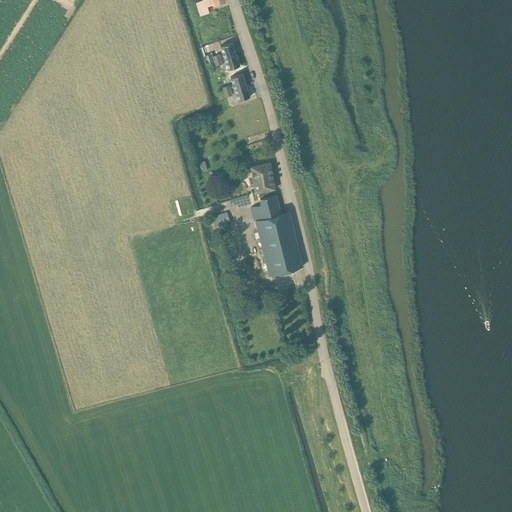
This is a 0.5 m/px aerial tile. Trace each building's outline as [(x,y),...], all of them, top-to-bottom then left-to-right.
[(194,4),(195,11),(203,9),(201,2),(194,4)] [(223,58),(236,54),(232,42),(220,46),(223,58)] [(212,56),(211,52),(206,54),(209,63),(213,61),(215,66),(222,64),(219,54),(212,56)] [(236,54),(223,58),(227,70),(240,66),(236,54)] [(233,89),(246,85),(242,73),(229,77),(233,89)] [(225,97),(232,95),(229,85),(222,88),(225,97)] [(246,85),(233,89),(237,101),(250,98),(246,85)] [(250,166),(249,160),(243,161),(244,171),(250,170),(254,193),(257,192),(260,204),(250,207),(254,221),(255,220),(269,275),(301,267),(287,211),(280,213),(276,194),(271,196),(269,190),(274,189),(270,163),(250,166)] [(210,216),(210,219),(212,226),(213,226),(229,222),(227,212),(210,216)]
